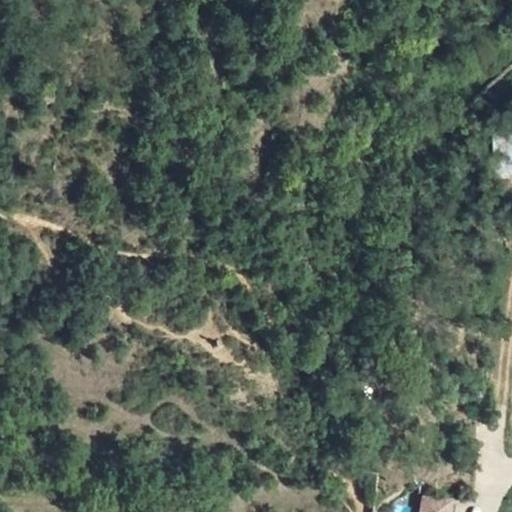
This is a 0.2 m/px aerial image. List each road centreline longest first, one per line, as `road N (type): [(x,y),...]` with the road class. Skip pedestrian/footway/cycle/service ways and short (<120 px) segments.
road 1 (track): [(354,511),(355,497),(278,329),(232,267),(138,252),(0,212)]
road 2 (track): [(511,474),(485,501),(511,296)]
